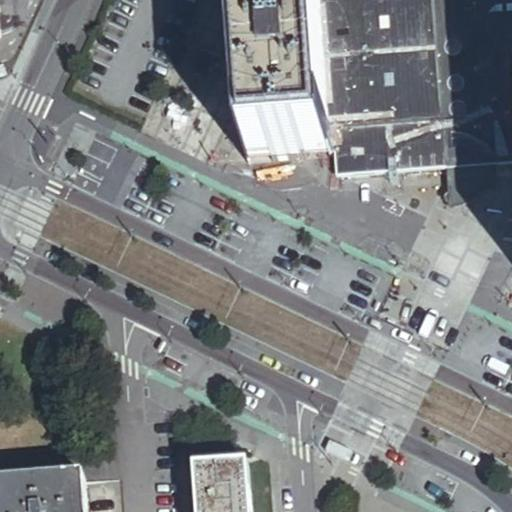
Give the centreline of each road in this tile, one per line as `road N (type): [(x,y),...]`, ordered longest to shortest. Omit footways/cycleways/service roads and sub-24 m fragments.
road 1 (tertiary): [(0,248),(472,477),(511,509)]
road 2 (tertiary): [(511,407),(2,164)]
road 3 (residential): [(2,164),(76,0)]
